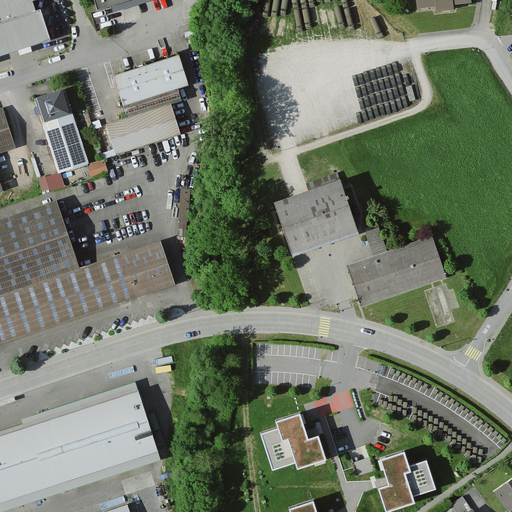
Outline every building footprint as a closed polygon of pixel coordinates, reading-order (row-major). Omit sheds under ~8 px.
[(34,0),(0,0),(0,59),(49,43),(34,0)] [(142,0),(94,0),(99,14),(142,0)] [(418,0),(419,13),(438,11),(438,16),(457,15),(456,9),(474,8),(473,0),(418,0)] [(128,120),(106,127),(116,156),(182,134),(173,107),(182,104),(178,92),(189,88),(179,57),(114,79),(128,120)] [(89,167),(65,92),(33,102),(57,177),(89,167)] [(0,154),(15,150),(2,110),(0,110),(0,191),(2,191),(0,184),(0,154)] [(106,174),(103,163),(88,168),(91,179),(106,174)] [(359,235),(342,183),(275,204),(292,257),(359,235)] [(192,218),(193,186),(181,186),(180,217),(192,218)] [(79,271),(56,203),(0,222),(0,345),(174,287),(160,243),(79,271)] [(386,252),(378,227),(364,232),(372,257),(386,252)] [(446,281),(432,238),(347,266),(361,309),(446,281)] [(21,428),(0,434),(0,511),(6,511),(160,463),(135,384),(19,421),(21,428)] [(298,468),(325,459),(316,429),(307,432),(303,420),(301,412),(276,420),(278,427),(260,433),(271,468),(296,461),(298,468)] [(414,496),(437,488),(428,459),(409,465),(405,451),(380,458),(385,473),(389,484),(379,487),(385,505),(387,511),(416,501),(414,496)] [(368,456),(353,459),(357,473),(371,470),(368,456)] [(511,511),(511,480),(493,493),(506,511),(511,511)] [(471,511),(469,511),(461,499),(452,506),(455,511),(473,511),(471,511)] [(317,511),(316,507),(314,500),(289,507),(290,511),(317,511)]
